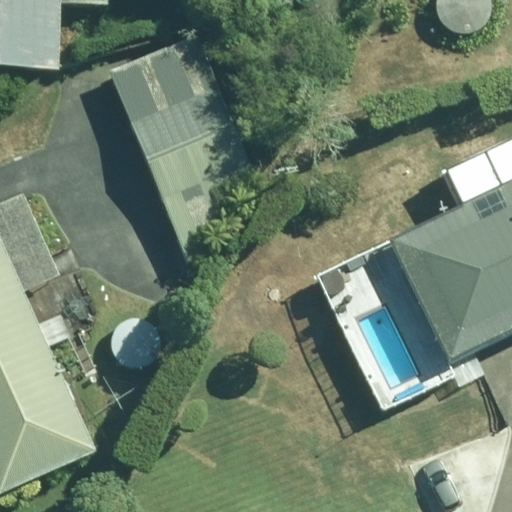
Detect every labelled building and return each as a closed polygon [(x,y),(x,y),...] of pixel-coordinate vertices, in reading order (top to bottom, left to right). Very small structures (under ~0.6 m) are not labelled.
[(75,0),(0,0),(0,79),(72,82),(75,0)] [(199,49),(123,80),(199,269),(274,240),(199,49)] [(511,195),(401,252),(461,373),(511,347),(511,195)] [(106,455),(0,224),(0,468),(13,498),(106,455)] [(136,315),(123,316),(117,318),(112,321),(107,324),(103,329),(99,334),(97,340),(95,346),(95,352),(96,358),(97,364),(100,370),(103,375),(108,379),(113,383),(118,386),(124,387),(131,388),(137,388),(143,386),(148,384),(154,380),(158,376),(162,371),(165,366),(167,360),(168,354),(168,348),(167,342),(164,336),(161,331),(157,326),(153,322),(147,319),(142,316),(136,315)]
